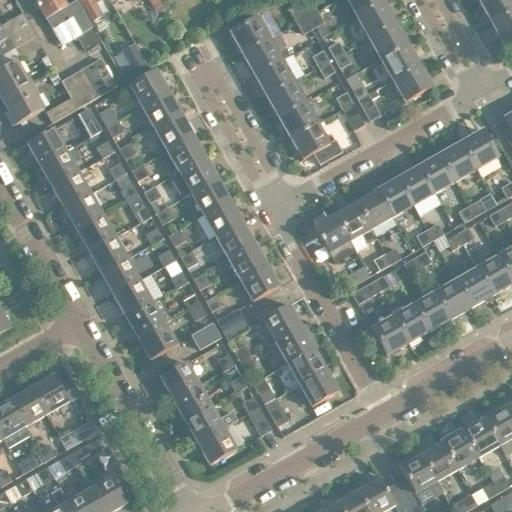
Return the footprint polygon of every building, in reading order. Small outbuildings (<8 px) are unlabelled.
[(91,28),(75,1),(66,7),(61,0),(33,0),(44,19),(45,19),(60,46),(91,28)] [(77,0),(76,1),(89,24),(102,17),(95,5),(102,0),(77,0)] [(144,0),(139,0),(130,5),(142,27),(156,19),(144,0)] [(345,0),(356,18),(383,3),(380,0),(345,0)] [(491,25),(511,13),(511,0),(486,0),(479,4),(491,25)] [(306,19),(317,13),(310,2),(300,8),(306,19)] [(356,18),(368,39),(394,24),(383,3),(356,18)] [(296,24),(306,19),(300,8),(290,14),(296,24)] [(329,34),(323,24),(317,13),(306,19),(312,29),(315,28),(321,38),(329,34)] [(511,13),(491,25),(503,45),(503,46),(511,40),(511,13)] [(35,38),(21,14),(0,26),(0,57),(14,50),(34,38),(35,38)] [(257,19),(256,19),(229,34),(230,35),(242,55),(268,40),(256,19),(257,19)] [(302,35),(310,31),(312,29),(306,19),(296,24),(302,35)] [(406,46),(394,24),(368,39),(380,60),(406,46)] [(40,48),(35,38),(34,38),(14,50),(19,60),(21,59),(22,61),(26,62),(33,58),(34,54),(33,52),(40,48)] [(242,55),(254,76),(280,61),(287,56),(282,48),(275,52),(268,40),(242,55)] [(333,59),(343,53),(337,43),(327,49),(333,59)] [(380,60),(392,82),(418,67),(406,46),(380,60)] [(317,68),(328,62),(321,52),(311,58),(317,68)] [(339,70),(349,64),(343,53),(333,59),(339,70)] [(75,110),(97,98),(115,87),(99,59),(59,82),(69,99),(75,110)] [(292,82),(280,61),(254,76),(266,97),(292,82)] [(0,100),(1,102),(32,84),(26,74),(23,76),(15,62),(0,70),(0,100)] [(323,79),(334,73),(328,62),(317,68),(323,79)] [(392,82),(403,102),(404,103),(431,87),(430,87),(418,67),(392,82)] [(128,86),(140,107),(167,92),(155,71),(128,86)] [(292,82),(266,97),(278,118),(304,104),(292,82)] [(35,97),(38,95),(32,84),(1,102),(15,126),(43,110),(35,97)] [(356,101),(367,95),(361,85),(350,90),(356,101)] [(179,114),(167,92),(140,107),(152,129),(179,114)] [(341,111),(352,105),(345,93),(335,99),(341,111)] [(369,123),(379,117),(367,95),(356,101),(369,123)] [(50,124),(75,110),(69,99),(44,114),(50,124)] [(278,118),(290,140),(316,125),(304,104),(278,118)] [(353,132),(363,126),(352,105),(341,111),(353,132)] [(105,127),(116,121),(111,111),(99,118),(105,127)] [(152,129),(164,151),(192,135),(179,114),(152,129)] [(89,138),(100,131),(94,121),(83,127),(89,138)] [(112,139),(123,133),(116,121),(105,127),(112,139)] [(328,145),(316,125),(290,140),(301,160),(301,161),(312,155),(319,166),(341,153),(335,141),(328,145)] [(64,150),(52,129),(25,145),(37,165),(64,150)] [(481,132),(460,144),(476,171),(497,159),(481,132)] [(204,157),(192,135),(164,151),(177,173),(204,157)] [(101,159),(113,153),(106,142),(95,149),(101,159)] [(124,161),(135,155),(129,144),(118,150),(124,161)] [(454,183),(476,171),(460,144),(439,156),(454,183)] [(37,165),(49,187),(77,172),(64,150),(37,165)] [(439,156),(418,168),(433,195),(454,183),(439,156)] [(189,194),(216,179),(204,157),(177,173),(169,178),(181,199),(189,195),(189,194)] [(114,181),(125,175),(119,164),(108,170),(114,181)] [(136,183),(147,176),(141,166),(130,172),(136,183)] [(418,168),(397,180),(412,207),(433,195),(418,168)] [(62,209),(89,193),(77,172),(49,187),(62,209)] [(189,194),(202,216),(229,201),(216,179),(189,194)] [(391,219),(412,207),(397,180),(376,192),(391,219)] [(506,200),(511,196),(511,185),(511,183),(500,189),(506,200)] [(126,203),(137,196),(131,186),(120,192),(126,203)] [(149,205),(160,198),(154,187),(142,194),(149,205)] [(376,192),(355,204),(370,231),(391,219),(376,192)] [(62,209),(74,231),(101,215),(89,193),(62,209)] [(241,223),(229,201),(202,216),(214,238),(241,223)] [(474,218),(485,212),(479,201),(468,207),(474,218)] [(508,219),(511,217),(511,203),(502,209),(508,219)] [(334,216),(349,243),(360,236),(366,246),(376,240),(370,231),(355,204),(334,216)] [(138,225),(150,218),(143,207),(132,214),(138,225)] [(457,228),(464,224),(474,218),(468,207),(451,217),(457,228)] [(161,226),(172,220),(166,209),(155,215),(161,226)] [(494,228),(508,219),(502,209),(488,217),(494,228)] [(87,253),(114,237),(101,215),(74,231),(87,253)] [(334,216),(312,228),(328,255),(340,248),(346,258),(355,252),(349,243),(334,216)] [(253,245),(241,223),(214,238),(226,260),(253,245)] [(432,242),(443,236),(437,225),(426,231),(432,242)] [(151,246),(162,240),(156,229),(145,235),(151,246)] [(462,246),(473,240),(467,229),(456,235),(462,246)] [(173,248),(185,242),(178,231),(167,237),(173,248)] [(421,248),(432,242),(426,231),(415,237),(421,248)] [(451,252),(462,246),(456,235),(445,241),(451,252)] [(87,253),(99,274),(126,259),(114,237),(87,253)] [(266,266),(253,245),(226,260),(239,282),(266,266)] [(389,266),(400,260),(394,249),(383,255),(389,266)] [(511,283),(511,249),(497,258),(511,283)] [(163,268),(174,262),(168,251),(157,257),(163,268)] [(146,252),(131,256),(135,268),(149,264),(146,252)] [(186,270),(197,263),(191,253),(180,259),(186,270)] [(419,270),(430,264),(424,253),(413,259),(419,270)] [(379,272),(389,266),(383,255),(373,261),(379,272)] [(491,296),(511,284),(511,283),(497,258),(476,270),(491,296)] [(111,296),(139,281),(126,259),(99,274),(111,296)] [(409,276),(419,270),(413,259),(403,265),(409,276)] [(470,308),(491,296),(476,270),(470,260),(462,265),(467,275),(455,282),(470,308)] [(266,266),(239,282),(251,304),(278,288),(266,266)] [(348,289),(369,277),(363,267),(342,279),(348,289)] [(175,290),(187,284),(181,273),(169,279),(175,290)] [(198,292),(209,285),(203,274),(192,281),(198,292)] [(377,294),(387,288),(381,277),(371,283),(377,294)] [(111,296),(124,318),(151,302),(139,281),(111,296)] [(449,320),(470,308),(455,282),(434,294),(449,320)] [(357,305),(366,300),(377,294),(371,283),(351,295),(357,305)] [(428,332),(449,320),(434,294),(413,306),(428,332)] [(188,312),(199,305),(193,295),(182,301),(188,312)] [(210,313),(222,307),(215,296),(204,302),(210,313)] [(124,318),(136,340),(163,324),(151,302),(124,318)] [(194,322),(205,316),(199,305),(188,312),(194,322)] [(273,343),(301,327),(288,306),(261,321),(273,343)] [(407,344),(428,332),(413,306),(392,318),(407,344)] [(0,333),(10,328),(0,310),(0,333)] [(237,310),(215,322),(221,332),(243,320),(237,310)] [(387,356),(407,344),(392,318),(372,329),(371,329),(370,330),(377,341),(376,342),(378,345),(379,345),(386,357),(387,356)] [(227,342),(249,330),(243,320),(221,332),(227,342)] [(136,340),(149,362),(176,346),(163,324),(136,340)] [(198,351),(213,342),(218,339),(211,326),(191,337),(198,351)] [(273,343),(286,365),(313,349),(314,348),(315,346),(310,336),(307,336),(306,336),(301,327),(273,343)] [(239,363),(250,357),(244,346),(233,352),(239,363)] [(325,371),(313,349),(286,365),(298,386),(325,371)] [(222,372),(233,366),(227,355),(216,361),(222,372)] [(245,374),(256,367),(250,357),(239,363),(245,374)] [(198,386),(186,364),(159,379),(171,401),(198,386)] [(338,393),(325,371),(298,386),(311,408),(338,393)] [(69,382),(59,388),(52,376),(31,389),(45,416),(78,398),(69,382)] [(235,394),(246,388),(240,377),(228,383),(235,394)] [(257,396),(269,389),(262,378),(251,385),(257,396)] [(184,423),(211,407),(198,386),(171,401),(184,423)] [(9,401),(24,428),(45,416),(31,389),(9,401)] [(247,416),(258,409),(252,398),(241,404),(247,416)] [(511,399),(502,405),(511,422),(511,399)] [(276,428),(287,422),(275,400),(263,406),(276,428)] [(24,428),(9,401),(0,406),(0,437),(2,441),(7,450),(29,437),(24,428)] [(481,417),(483,421),(498,447),(504,457),(511,451),(511,422),(502,405),(481,417)] [(184,423),(196,445),(223,429),(211,407),(184,423)] [(259,438),(271,431),(258,409),(247,416),(259,438)] [(65,451),(87,438),(97,432),(91,421),(81,427),(59,440),(65,451)] [(462,432),(477,459),(498,447),(483,421),(462,432)] [(196,445),(208,466),(236,451),(223,429),(196,445)] [(462,432),(441,444),(456,471),(477,459),(462,432)] [(75,467),(96,455),(90,443),(68,456),(75,467)] [(441,444),(420,456),(435,483),(456,471),(441,444)] [(44,463),(55,457),(48,446),(37,452),(44,463)] [(64,473),(75,467),(68,456),(57,462),(64,473)] [(441,492),(435,483),(420,456),(411,461),(409,458),(397,465),(407,482),(397,488),(410,511),(423,511),(414,495),(426,488),(434,496),(441,492)] [(22,475),(33,469),(27,458),(16,464),(22,475)] [(42,486),(53,479),(47,468),(36,474),(42,486)] [(0,486),(0,488),(11,481),(5,470),(0,472),(0,486)] [(366,487),(357,492),(368,511),(383,511),(394,506),(396,511),(410,511),(397,488),(387,494),(377,476),(364,484),(366,487)] [(497,494),(508,488),(502,477),(491,483),(497,494)] [(88,491),(100,511),(113,511),(125,505),(110,478),(88,491)] [(20,498),(31,492),(25,480),(14,487),(20,498)] [(486,500),(497,494),(491,483),(480,489),(486,500)] [(71,511),(66,503),(59,489),(50,494),(58,508),(50,511),(71,511)] [(368,511),(357,492),(355,489),(343,496),(345,499),(336,504),(340,511),(368,511)] [(100,511),(88,491),(66,503),(71,511),(100,511)] [(0,509),(10,504),(3,493),(0,494),(0,509)] [(506,510),(511,507),(511,494),(511,493),(500,500),(506,510)] [(476,506),(470,495),(460,501),(449,507),(452,511),(465,511),(466,511),(476,506)] [(492,511),(503,511),(506,510),(500,500),(489,506),(492,511)] [(324,511),(322,511),(340,511),(336,504),(334,501),(322,508),(324,511)]
